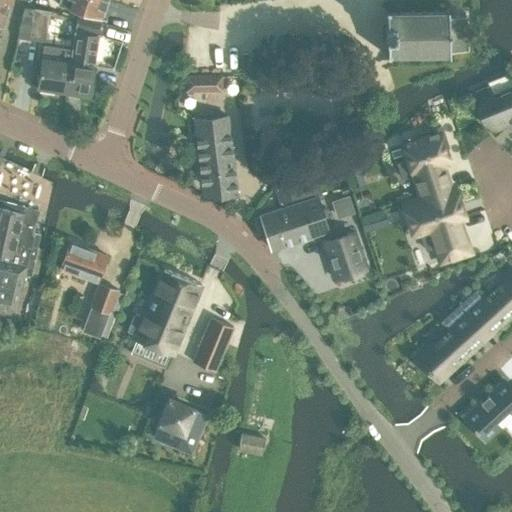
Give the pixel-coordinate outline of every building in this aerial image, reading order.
[(0,0),(0,22),(9,0),(0,0)] [(101,17),(105,0),(58,0),(58,4),(101,17)] [(45,38),(50,11),(33,8),(29,36),(45,38)] [(448,14),(448,8),(385,9),(386,55),(449,54),(449,53),(453,53),(452,49),(465,48),(465,14),(448,14)] [(65,91),(65,93),(76,95),(77,92),(90,94),(94,64),(93,64),(95,52),(92,51),(95,33),(96,34),(99,21),(77,14),(72,49),(70,61),(73,62),(71,74),(68,74),(65,91)] [(44,44),(37,86),(65,91),(68,74),(71,74),(73,62),(70,61),(72,49),(44,44)] [(179,75),(180,91),(193,91),(192,75),(179,75)] [(355,95),(369,85),(361,75),(348,85),(355,95)] [(487,84),(474,90),(479,102),(483,100),(491,120),(498,117),(501,125),(510,121),(511,124),(511,123),(511,77),(511,78),(511,77),(511,87),(509,89),(508,88),(498,92),(499,93),(492,96),(487,84)] [(202,188),(203,196),(203,197),(236,195),(227,115),(194,118),(200,171),(196,172),(193,174),(191,177),(191,181),(192,184),(195,187),(198,188),(202,188)] [(449,161),(445,152),(444,148),(448,147),(441,126),(420,133),(421,138),(402,144),(407,160),(397,163),(402,178),(412,175),(420,197),(450,187),(442,165),(446,164),(448,163),(449,162),(449,161)] [(354,161),(345,164),(348,173),(357,170),(354,161)] [(260,214),(272,249),(275,247),(318,234),(321,233),(336,278),(365,269),(353,231),(330,238),(327,231),(328,230),(317,196),(323,194),(316,174),(284,184),(279,186),(274,188),(281,207),(260,214)] [(458,219),(464,217),(454,186),(450,187),(420,197),(402,203),(407,218),(414,216),(425,249),(434,246),(439,262),(450,258),(450,259),(470,252),(465,236),(464,236),(458,219)] [(0,252),(27,260),(33,261),(40,234),(33,233),(39,210),(23,206),(23,205),(0,199),(0,252)] [(371,217),(361,220),(364,229),(374,226),(371,217)] [(97,281),(106,255),(69,240),(59,267),(97,281)] [(0,306),(15,310),(24,274),(30,275),(33,261),(27,260),(0,252),(0,306)] [(135,335),(134,337),(172,353),(201,284),(163,268),(143,317),(134,313),(127,331),(135,335)] [(476,287),(474,289),(458,304),(486,335),(511,311),(511,270),(484,296),(477,288),(476,287)] [(100,282),(82,329),(99,336),(117,288),(100,282)] [(437,379),(486,335),(458,304),(440,321),(447,329),(417,357),(437,379)] [(214,370),(233,326),(211,317),(192,361),(214,370)] [(480,402),(464,417),(484,439),(511,414),(511,388),(504,380),(488,395),(487,394),(479,401),(480,402)] [(169,399),(153,436),(176,446),(182,431),(197,437),(206,414),(169,399)] [(261,454),(264,438),(241,432),(237,448),(261,454)]
